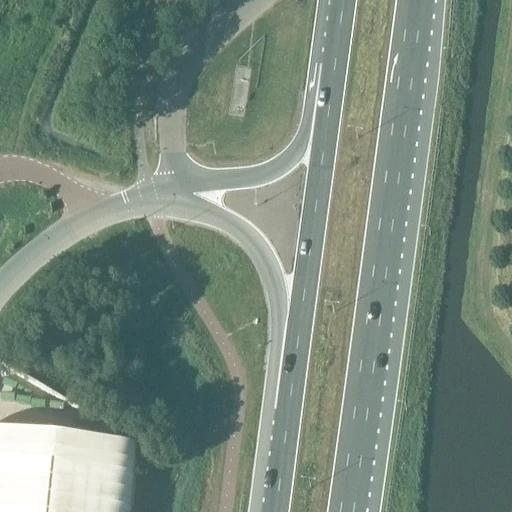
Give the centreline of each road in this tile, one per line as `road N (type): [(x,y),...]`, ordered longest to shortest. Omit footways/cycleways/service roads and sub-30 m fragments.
road 1 (primary): [(347,511),(421,0)]
road 2 (primary): [(326,129),(299,325)]
road 3 (primary): [(172,190),(256,243),(299,325)]
road 4 (primary): [(299,325),(276,511)]
road 5 (primary): [(326,129),(277,170),(172,190)]
road 6 (primary): [(341,0),(326,129)]
road 7 (unclassified): [(92,223),(33,259),(0,300)]
